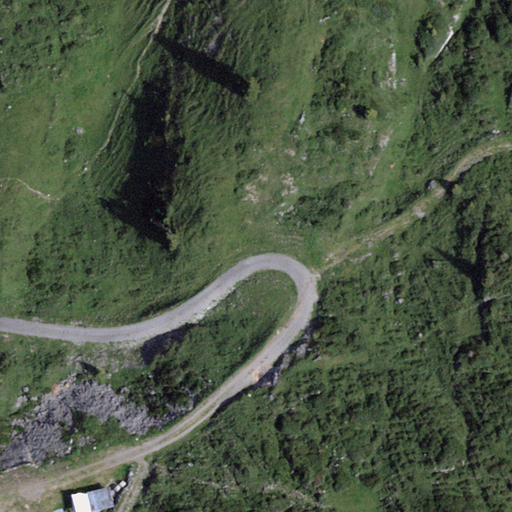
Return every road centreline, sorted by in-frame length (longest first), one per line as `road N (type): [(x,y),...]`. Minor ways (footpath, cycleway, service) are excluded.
road 1 (track): [(0,325),(133,336),(186,312),(255,260),(298,270),(308,300),(304,318),(269,359),(189,426),(81,480),(0,497)]
road 2 (track): [(298,270),(386,231),(466,165),(511,143)]
